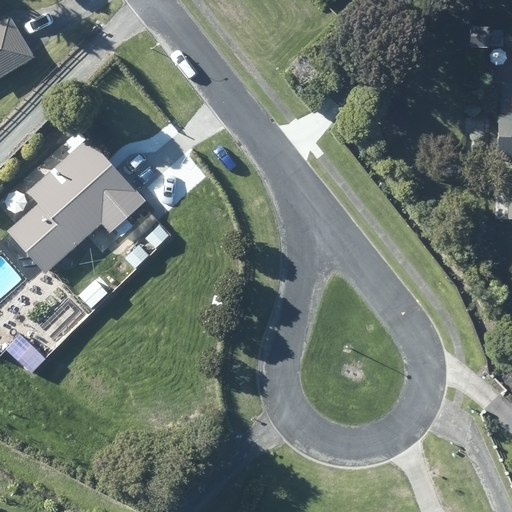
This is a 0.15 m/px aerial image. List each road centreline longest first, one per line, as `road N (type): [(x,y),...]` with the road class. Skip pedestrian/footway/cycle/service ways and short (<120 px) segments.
road 1 (residential): [(310,199),(288,408),(309,432),(391,438),(418,406),(420,365),(409,328)]
road 2 (residential): [(310,199),(150,0)]
road 3 (residential): [(409,328),(310,199)]
